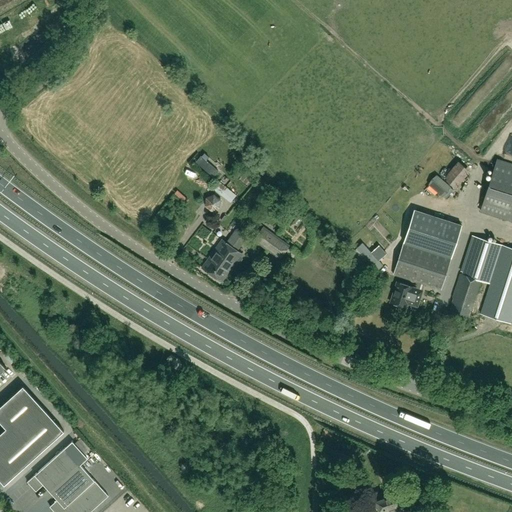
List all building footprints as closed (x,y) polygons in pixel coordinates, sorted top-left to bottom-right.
[(195,163),(212,178),(217,172),(200,157),(195,163)] [(511,220),(511,164),(497,160),(480,211),(511,220)] [(458,161),(443,180),(450,186),(455,190),(469,171),(458,161)] [(437,175),(428,185),(442,196),(446,199),(453,190),(450,187),(450,186),(443,180),(437,175)] [(219,183),(213,190),(230,203),(235,196),(219,183)] [(219,208),(220,200),(214,195),(206,198),(205,206),(212,211),(219,208)] [(462,226),(414,210),(403,243),(451,258),(462,226)] [(263,225),(252,240),(280,260),(290,245),(287,242),(263,225)] [(511,323),(511,320),(511,248),(472,236),(461,271),(464,272),(463,274),(460,273),(453,297),(454,298),(449,312),(468,318),(480,280),(490,283),(480,313),(511,323)] [(213,275),(237,242),(232,238),(228,244),(222,240),(202,268),(213,275)] [(242,259),(241,256),(240,256),(242,254),(236,250),(240,244),(237,242),(213,275),(222,282),(228,274),(229,274),(233,269),(232,268),(235,263),(236,263),(239,263),(242,259)] [(362,242),(356,248),(366,259),(377,271),(383,265),(378,260),(371,252),(362,242)] [(441,290),(451,258),(403,243),(393,274),(441,290)] [(379,245),(371,252),(378,260),(386,253),(379,245)] [(356,248),(351,253),(351,254),(361,264),(366,259),(356,248)] [(417,307),(423,291),(413,287),(397,282),(390,302),(395,304),(396,306),(400,307),(402,306),(406,307),(407,304),(417,307)] [(64,431),(23,386),(0,406),(0,421),(6,428),(0,433),(0,480),(4,485),(64,431)] [(49,492),(80,464),(87,458),(72,441),(65,448),(27,481),(28,482),(29,481),(31,484),(33,485),(34,485),(35,485),(36,485),(37,484),(40,486),(39,487),(39,488),(43,484),(49,492)] [(90,511),(108,496),(87,472),(80,464),(49,492),(57,500),(50,506),(50,507),(51,506),(56,511),(62,511),(63,511),(90,511)] [(375,503),(373,504),(375,509),(377,508),(378,511),(406,511),(404,511),(397,493),(394,494),(393,493),(390,494),(389,495),(384,497),(382,497),(379,498),(379,499),(375,501),(375,503)]
